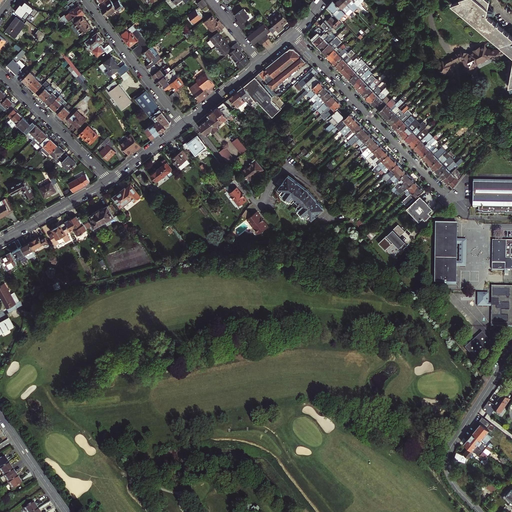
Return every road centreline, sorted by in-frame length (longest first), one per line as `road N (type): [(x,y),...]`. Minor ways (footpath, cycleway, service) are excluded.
road 1 (residential): [(292,35),(462,212)]
road 2 (tertiary): [(511,351),(446,457),(450,479),(479,511)]
road 3 (residential): [(84,0),(182,124)]
road 4 (residential): [(0,72),(110,180)]
road 5 (residential): [(0,240),(110,180)]
